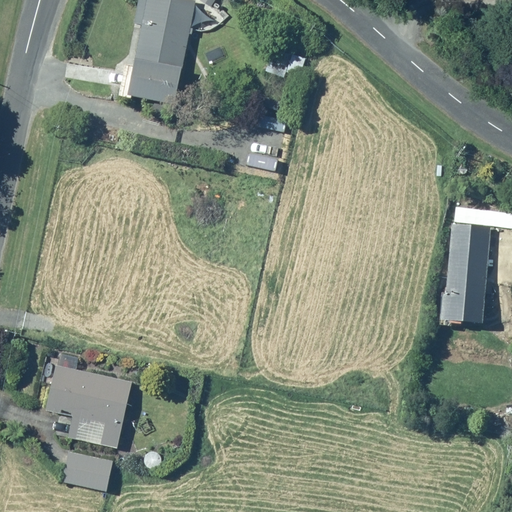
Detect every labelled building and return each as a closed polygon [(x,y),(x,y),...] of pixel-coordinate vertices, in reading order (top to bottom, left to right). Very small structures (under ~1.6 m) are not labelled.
[(197,1),(190,0),(147,0),(130,93),(179,103),(197,1)] [(307,58),(294,53),(287,71),(301,76),(307,58)] [(298,78),(287,75),(282,90),(292,94),(298,78)] [(470,167),(470,166),(470,165),(469,165),(469,164),(469,163),(468,163),(468,162),(467,162),(467,161),(466,161),(465,161),(464,161),(464,160),(463,160),(462,160),(462,161),(461,161),(460,161),(459,162),(458,162),(458,163),(457,164),(457,165),(457,166),(457,167),(456,167),(457,167),(457,168),(457,169),(457,170),(457,171),(458,171),(458,172),(459,172),(460,173),(461,173),(462,174),(463,174),(464,174),(465,174),(465,173),(466,173),(467,173),(467,172),(468,172),(468,171),(469,171),(469,170),(469,169),(470,169),(470,168),(470,167)] [(493,225),(452,223),(448,293),(443,293),(442,318),(486,322),(493,225)] [(134,380),(57,364),(47,409),(73,415),(69,438),(120,448),(134,380)] [(162,460),(162,459),(162,458),(162,457),(162,456),(161,455),(161,454),(160,454),(160,453),(159,453),(159,452),(158,452),(157,452),(157,451),(156,451),(155,451),(154,451),(153,451),(152,451),(151,451),(151,452),(150,452),(149,452),(149,453),(148,453),(148,454),(147,454),(147,455),(146,455),(146,456),(146,457),(146,458),(145,458),(145,459),(145,460),(145,461),(146,461),(146,462),(146,463),(146,464),(147,464),(147,465),(148,465),(148,466),(149,466),(149,467),(150,467),(151,467),(151,468),(152,468),(153,468),(154,468),(155,468),(156,468),(157,468),(157,467),(158,467),(159,467),(159,466),(160,466),(160,465),(161,465),(161,464),(162,463),(162,462),(162,461),(162,460)] [(115,460),(69,452),(63,482),(116,493),(119,482),(111,480),(115,460)]
